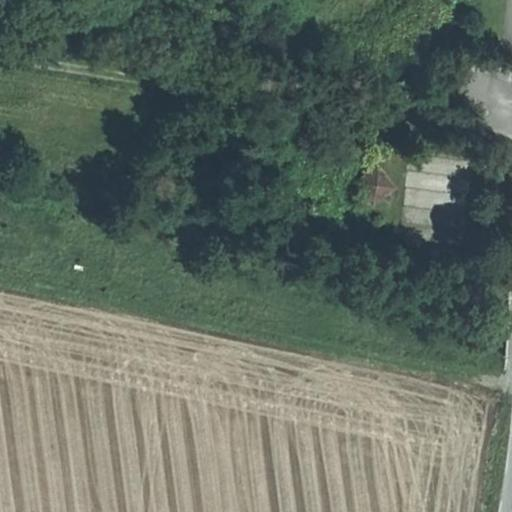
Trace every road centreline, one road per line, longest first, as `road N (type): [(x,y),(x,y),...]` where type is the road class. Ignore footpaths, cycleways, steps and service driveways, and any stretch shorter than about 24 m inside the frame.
road 1 (track): [(511,380),(0,280)]
road 2 (track): [(511,126),(132,90),(0,65)]
